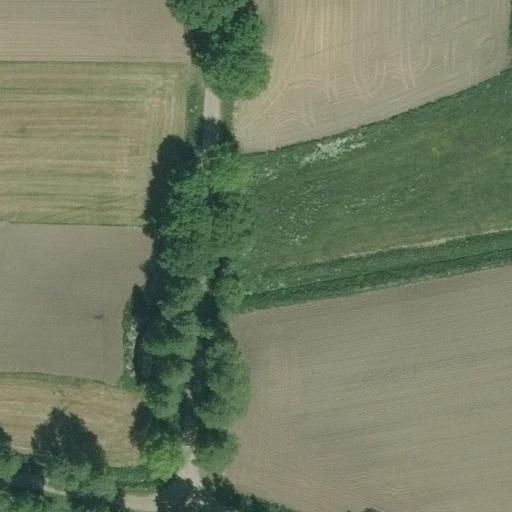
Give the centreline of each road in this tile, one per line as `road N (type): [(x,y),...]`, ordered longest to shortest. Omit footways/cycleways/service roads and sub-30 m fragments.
road 1 (residential): [(216,0),(187,509)]
road 2 (residential): [(187,509),(0,479)]
